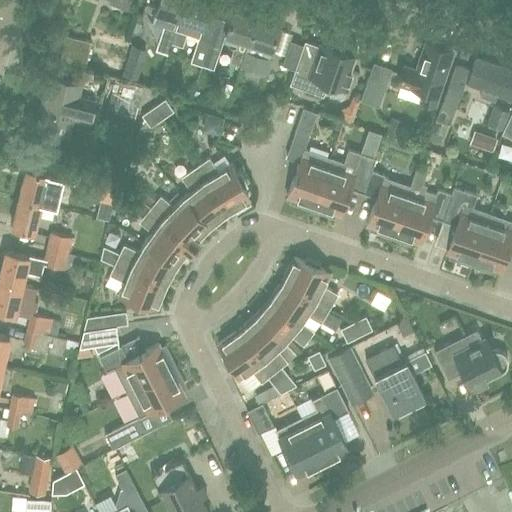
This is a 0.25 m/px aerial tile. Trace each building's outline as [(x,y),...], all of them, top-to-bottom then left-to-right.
[(111,0),(111,3),(126,9),(129,0),(111,0)] [(172,42),(185,0),(159,0),(153,21),(164,25),(155,50),(168,54),(172,42)] [(217,17),(207,13),(211,1),(206,0),(185,0),(172,42),(182,46),(188,29),(199,33),(190,61),(202,65),(203,65),(208,49),(207,49),(217,17)] [(241,66),(258,17),(234,9),(226,35),(238,39),(235,48),(233,48),(229,62),(231,62),(240,65),(241,66)] [(278,34),(281,25),(258,17),(241,66),(265,74),(270,58),(269,57),(271,50),(273,50),(274,47),(278,34)] [(96,43),(125,51),(128,51),(131,41),(98,32),(98,34),(96,43)] [(60,59),(85,65),(87,59),(91,41),(66,35),(60,59)] [(281,63),(294,68),(302,43),(290,39),(281,63)] [(347,81),(356,55),(357,52),(357,49),(356,46),(354,44),(352,42),(349,40),(346,40),(343,40),(340,41),(338,43),(336,45),(334,48),(332,47),(331,50),(305,40),(290,83),(323,95),(328,81),(343,87),(345,80),(347,81)] [(425,41),(416,70),(402,65),(397,82),(425,91),(422,102),(434,106),(452,50),(425,41)] [(130,54),(126,66),(123,75),(136,79),(142,58),(146,48),(133,44),(130,54)] [(213,68),(219,53),(208,49),(203,65),(213,68)] [(450,82),(441,107),(432,128),(444,133),(447,125),(449,125),(454,112),(463,87),(466,82),(482,88),(480,95),(494,100),(496,94),(511,99),(511,71),(476,58),(471,70),(456,65),(449,82),(450,82)] [(390,69),(372,63),(360,99),(378,105),(390,69)] [(98,107),(134,116),(142,84),(142,83),(106,74),(98,107)] [(96,100),(79,95),(81,84),(48,76),(42,100),(46,100),(39,132),(69,139),(73,120),(90,123),(96,100)] [(162,119),(174,111),(165,98),(153,106),(162,119)] [(503,130),(511,111),(493,105),(486,124),(503,130)] [(150,127),(162,119),(153,106),(142,114),(150,127)] [(307,139),(316,113),(303,108),(294,134),(307,139)] [(231,129),(233,113),(216,111),(214,128),(231,129)] [(511,111),(503,130),(501,134),(511,139),(511,138),(511,111)] [(468,127),(463,142),(486,151),(492,136),(468,127)] [(312,210),(330,158),(304,148),(287,196),(296,199),(294,204),(312,210)] [(363,192),(371,170),(375,158),(348,149),(344,162),(330,158),(312,210),(330,216),(331,212),(340,215),(350,188),(363,192)] [(236,174),(231,163),(224,154),(212,163),(208,157),(195,167),(226,212),(249,199),(243,188),(247,186),(240,172),(236,174)] [(226,212),(195,167),(181,176),(190,190),(182,195),(209,226),(226,212)] [(443,220),(451,194),(438,189),(436,194),(424,190),(426,185),(422,184),(426,171),(416,167),(410,185),(392,238),(409,244),(411,239),(420,243),(429,215),(443,220)] [(55,207),(62,176),(27,168),(20,197),(42,203),(55,207)] [(392,238),(410,185),(384,176),(384,174),(371,170),(363,192),(376,197),(366,224),(376,227),(374,232),(392,238)] [(116,196),(120,179),(89,171),(84,189),(116,196)] [(122,193),(137,197),(140,183),(126,179),(122,193)] [(471,266),(490,213),(472,207),(476,194),(454,186),(451,194),(443,220),(456,225),(446,252),(455,255),(454,259),(471,266)] [(118,207),(133,211),(137,197),(122,193),(118,207)] [(209,226),(182,195),(173,206),(160,195),(150,208),(193,245),(199,239),(197,238),(209,226)] [(42,203),(20,197),(13,227),(35,232),(42,203)] [(193,245),(150,208),(139,221),(151,231),(142,242),(177,264),(187,250),(188,251),(193,245)] [(511,235),(511,220),(490,213),(471,266),(489,272),(491,267),(500,270),(511,235)] [(72,236),(50,231),(46,247),(68,253),(72,236)] [(177,264),(142,242),(138,251),(124,244),(119,253),(103,245),(102,252),(166,283),(177,264)] [(64,269),(64,268),(71,269),(74,254),(68,253),(46,247),(43,259),(30,255),(7,250),(0,278),(29,286),(23,284),(26,271),(40,275),(43,264),(64,269)] [(157,307),(166,283),(102,252),(101,259),(114,265),(109,274),(124,281),(118,295),(130,299),(129,302),(144,307),(145,303),(157,307)] [(293,257),(282,280),(329,308),(338,293),(323,285),(330,272),(319,267),(320,264),(306,258),(305,261),(293,257)] [(34,287),(29,286),(0,278),(0,309),(16,313),(29,317),(30,312),(33,301),(31,301),(34,287)] [(329,308),(282,280),(270,298),(302,321),(307,314),(321,322),(329,308)] [(302,321),(270,298),(255,314),(284,342),(290,335),(303,345),(314,330),(302,321)] [(31,312),(27,328),(49,334),(53,318),(31,312)] [(83,330),(104,327),(103,314),(87,316),(83,330)] [(277,348),(284,342),(255,314),(239,329),(274,372),(288,389),(296,385),(281,366),(287,361),(277,348)] [(372,329),(366,316),(353,322),(359,336),(372,329)] [(347,342),(359,336),(353,322),(340,329),(347,342)] [(76,357),(80,342),(66,338),(49,334),(27,328),(23,345),(63,354),(76,357)] [(274,372),(239,329),(218,343),(225,354),(221,356),(229,369),(232,367),(239,378),(249,391),(261,382),(268,376),(280,393),(288,389),(274,372)] [(494,350),(491,351),(484,338),(482,340),(476,329),(434,350),(448,378),(463,371),(470,385),(476,382),(477,384),(501,372),(504,370),(506,367),(507,365),(508,362),(507,359),(506,356),(505,354),(502,352),(500,350),(497,350),(494,350)] [(0,334),(0,365),(3,366),(10,337),(0,334)] [(126,392),(176,366),(167,350),(163,352),(159,343),(128,359),(121,345),(99,356),(106,370),(114,367),(126,392)] [(424,367),(431,364),(425,353),(418,349),(416,350),(404,356),(406,361),(403,363),(394,344),(366,358),(392,413),(425,397),(413,373),(424,367)] [(373,393),(350,346),(327,357),(350,404),(373,393)] [(307,356),(314,369),(326,364),(319,350),(307,356)] [(184,383),(176,366),(126,392),(139,417),(184,394),(180,385),(184,383)] [(315,408),(300,416),(325,466),(342,457),(340,453),(348,449),(333,418),(348,410),(336,386),(311,399),(315,408)] [(12,393),(9,409),(21,412),(32,413),(35,397),(12,393)] [(273,425),(262,403),(246,410),(258,433),(273,425)] [(18,428),(21,412),(9,409),(7,420),(0,418),(0,434),(4,435),(6,425),(18,428)] [(325,466),(300,416),(275,429),(298,474),(306,470),(308,474),(325,466)] [(141,434),(134,419),(105,434),(113,449),(141,434)] [(97,457),(108,474),(121,466),(111,449),(97,457)] [(52,458),(36,455),(30,490),(45,493),(52,458)] [(207,511),(181,459),(156,471),(156,472),(151,474),(169,511),(207,511)] [(148,511),(137,490),(126,468),(115,474),(123,489),(121,490),(117,504),(119,508),(111,511),(148,511)] [(10,511),(14,511),(18,494),(7,492),(0,490),(0,510),(3,511),(10,511)]
